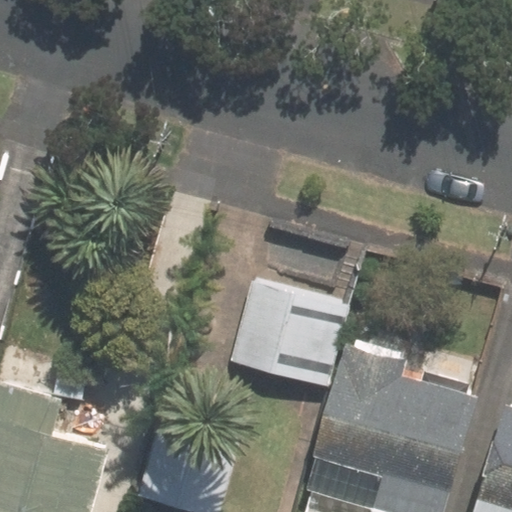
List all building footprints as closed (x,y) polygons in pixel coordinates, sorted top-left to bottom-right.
[(267,249),(237,362),(330,386),(353,298),(307,286),(314,261),(267,249)] [(357,331),(306,511),(446,511),(482,384),(432,371),(429,380),(402,374),(410,346),(357,331)] [(101,511),(119,448),(60,432),(69,398),(9,381),(0,412),(0,511),(101,511)] [(179,386),(148,493),(216,511),(223,511),(253,406),(179,386)] [(511,511),(511,414),(484,511),(511,511)]
